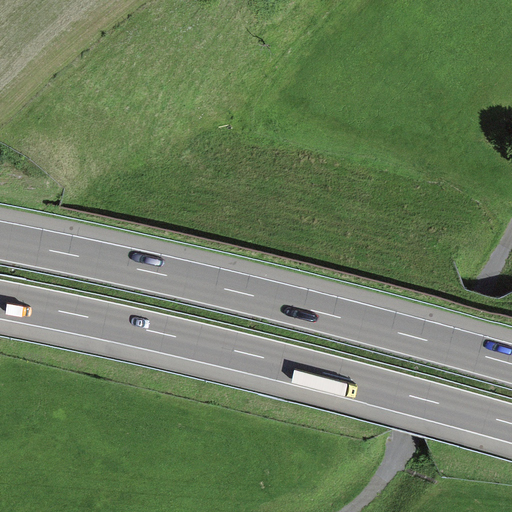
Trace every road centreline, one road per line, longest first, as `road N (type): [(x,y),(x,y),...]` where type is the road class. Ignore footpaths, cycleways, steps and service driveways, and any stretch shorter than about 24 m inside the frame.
road 1 (motorway): [(0,301),(254,356),(511,425)]
road 2 (motorway): [(511,364),(265,298),(0,240)]
